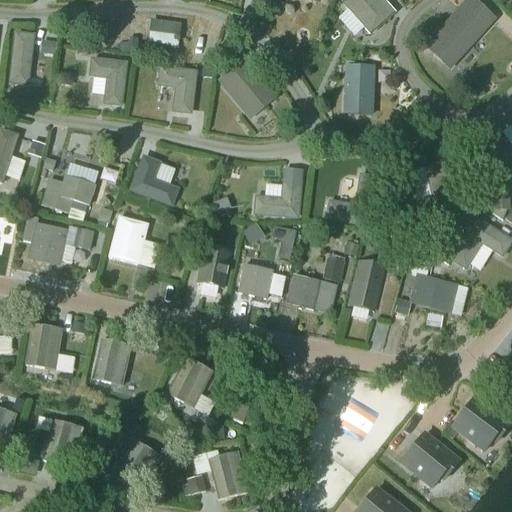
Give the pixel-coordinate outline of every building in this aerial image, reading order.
[(372,35),(398,12),(386,0),(349,0),(345,4),(372,35)] [(496,18),(476,0),(470,0),(427,47),(450,68),(496,18)] [(183,24),(153,20),(150,44),(180,48),(183,24)] [(36,35),(17,33),(11,85),(30,87),(36,35)] [(220,45),(227,58),(240,50),(233,37),(220,45)] [(137,55),(137,40),(128,40),(128,44),(119,44),(119,52),(119,55),(128,55),(137,55)] [(43,56),(55,57),(56,44),(44,43),(43,56)] [(126,62),(93,58),(91,77),(107,79),(105,106),(121,107),(126,62)] [(277,95),(245,58),(221,78),(253,115),(277,95)] [(375,66),(348,65),(346,116),(373,117),(375,66)] [(196,70),(162,66),(160,86),(177,88),(174,113),(191,115),(196,70)] [(201,79),(213,80),(214,68),(203,66),(201,79)] [(56,86),(70,87),(71,75),(58,74),(56,86)] [(485,96),(479,81),(465,86),(470,101),(485,96)] [(406,135),(413,124),(396,114),(390,126),(391,127),(406,135)] [(21,136),(2,129),(0,136),(0,183),(4,185),(21,136)] [(511,142),(505,133),(483,148),(506,181),(511,176),(511,142)] [(45,148),(32,143),(28,156),(41,161),(45,148)] [(161,163),(145,157),(132,192),(172,207),(179,189),(155,179),(161,163)] [(459,157),(427,164),(436,207),(469,200),(459,157)] [(56,164),(46,161),(43,171),(53,174),(56,164)] [(378,176),(364,174),(358,205),(331,201),(328,220),(369,227),(378,176)] [(90,210),(97,187),(65,178),(64,184),(51,180),(42,208),(69,216),(72,205),(90,210)] [(302,181),(286,180),(285,198),(257,196),(256,216),(300,220),(302,181)] [(509,211),(509,196),(491,197),(492,212),(509,211)] [(214,205),(218,215),(233,210),(229,200),(214,205)] [(454,206),(445,213),(451,221),(461,214),(454,206)] [(113,214),(101,211),(98,223),(109,227),(113,214)] [(379,230),(394,232),(397,219),(381,217),(379,230)] [(502,256),(511,239),(511,238),(479,217),(459,249),(450,244),(440,259),(450,265),(453,260),(467,269),(482,243),(502,256)] [(415,218),(400,220),(402,236),(418,233),(415,218)] [(149,227),(120,219),(110,259),(138,266),(149,227)] [(71,229),(38,222),(31,258),(63,264),(71,229)] [(256,225),(242,235),(251,247),(264,238),(256,225)] [(194,242),(198,230),(185,226),(181,238),(194,242)] [(94,234),(77,231),(74,249),(90,252),(94,234)] [(358,248),(346,245),(343,256),(356,259),(358,248)] [(229,256),(203,251),(196,286),(222,292),(229,256)] [(412,259),(400,255),(397,268),(409,272),(409,271),(412,259)] [(328,260),(327,260),(322,281),(339,285),(344,264),(343,264),(328,260)] [(348,308),(373,314),(384,270),(358,264),(348,308)] [(268,300),(274,272),(247,266),(241,294),(268,300)] [(460,284),(420,274),(413,304),(453,313),(460,284)] [(329,315),(336,286),(297,276),(289,304),(329,315)] [(407,319),(411,306),(409,305),(398,302),(394,315),(407,319)] [(63,330),(34,325),(27,367),(56,372),(63,330)] [(74,325),(72,334),(85,337),(86,328),(74,325)] [(132,347),(103,340),(93,381),(122,388),(132,347)] [(168,349),(158,347),(156,356),(166,358),(168,349)] [(213,372),(187,359),(167,396),(193,410),(213,372)] [(250,406),(238,402),(232,422),(243,426),(250,406)] [(485,453),(493,442),(497,444),(509,427),(487,410),(483,414),(470,404),(452,428),(485,453)] [(15,417),(0,412),(0,454),(3,456),(15,417)] [(83,430),(54,423),(44,463),(72,470),(83,430)] [(223,428),(212,428),(213,430),(213,440),(223,440),(223,429),(223,428)] [(445,482),(458,465),(436,447),(432,451),(420,441),(401,464),(433,490),(442,479),(445,482)] [(138,444),(116,479),(139,494),(162,458),(138,444)] [(239,452),(209,460),(220,501),(249,493),(239,452)] [(21,473),(36,477),(39,463),(25,459),(21,473)] [(205,493),(202,478),(186,481),(187,487),(182,488),(185,498),(189,497),(205,493)] [(400,511),(388,502),(384,506),(372,496),(358,511),(400,511)]
